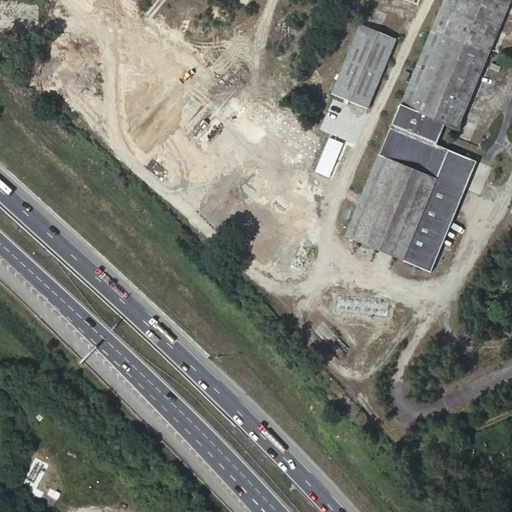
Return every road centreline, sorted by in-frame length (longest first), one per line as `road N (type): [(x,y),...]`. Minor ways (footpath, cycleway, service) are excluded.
road 1 (trunk): [(335,511),(229,401),(0,192)]
road 2 (trunk): [(0,245),(275,510)]
road 3 (track): [(511,424),(438,453),(407,444),(351,378)]
